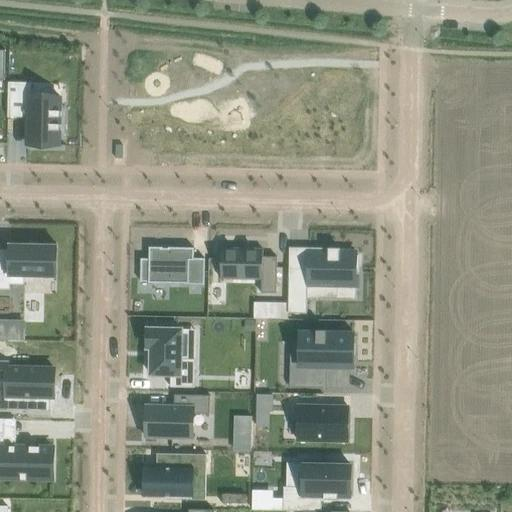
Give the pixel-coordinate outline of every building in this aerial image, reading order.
[(41,61),(40,75),(41,76),(40,85),(77,89),(78,79),(79,79),(81,65),(41,61)] [(9,82),(8,117),(28,117),(28,144),(60,145),(61,97),(30,96),(31,82),(9,82)] [(0,249),(0,289),(10,289),(11,284),(25,284),(25,276),(57,277),(58,245),(10,244),(10,249),(0,249)] [(141,258),(141,282),(149,282),(149,283),(185,283),(185,284),(205,285),(205,258),(194,258),(194,248),(169,247),(169,248),(163,248),(163,247),(150,247),(149,259),(141,258)] [(222,248),(221,278),(262,279),(262,293),(277,293),(277,257),(263,257),(263,249),(222,248)] [(288,311),(288,319),(290,319),(290,313),(307,313),(308,286),(337,287),(337,297),(355,298),(355,272),(360,272),(360,255),(356,255),(356,251),(340,251),(340,248),(339,248),(339,251),(310,250),(309,257),(304,257),(304,268),(289,267),(288,303),(288,311)] [(254,303),(254,319),(288,319),(288,311),(288,303),(254,303)] [(255,320),(245,320),(245,331),(255,331),(255,320)] [(148,328),(148,348),(152,348),(151,375),(171,375),(171,387),(195,387),(195,359),(181,359),(182,329),(148,328)] [(291,343),(290,387),(327,388),(328,367),(354,368),(354,333),(300,331),(300,343),(291,343)] [(0,378),(7,379),(7,410),(50,411),(51,396),(51,385),(55,386),(55,368),(9,367),(9,361),(0,360),(0,378)] [(146,406),(146,437),(194,438),(194,413),(210,414),(211,395),(175,395),(174,406),(150,406),(146,406)] [(273,395),(257,395),(257,410),(269,411),(272,411),(273,395)] [(299,405),(298,440),(348,441),(349,406),(299,405)] [(236,451),(251,451),(252,439),(236,439),(236,451)] [(0,466),(1,467),(1,478),(19,478),(53,479),(54,448),(24,447),(24,448),(16,448),(16,447),(0,446),(0,466)] [(146,467),(145,495),(165,496),(192,496),(193,470),(206,470),(206,456),(207,456),(207,454),(157,453),(157,467),(146,467)] [(284,486),(284,510),(303,511),(322,511),(322,496),(324,496),(338,497),(351,497),(352,466),(348,465),(348,462),(326,461),(326,465),(304,464),(303,487),(288,486),(284,486)]
